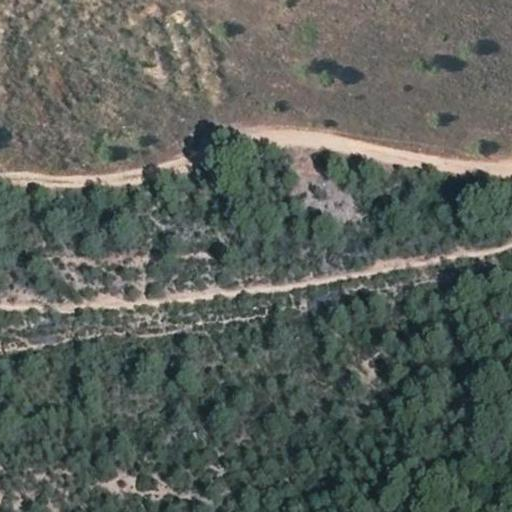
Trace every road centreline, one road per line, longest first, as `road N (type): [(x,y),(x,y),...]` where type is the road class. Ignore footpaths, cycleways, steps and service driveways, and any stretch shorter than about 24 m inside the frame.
road 1 (track): [(511,173),(288,136),(94,186),(0,180)]
road 2 (track): [(511,249),(257,296),(0,310)]
